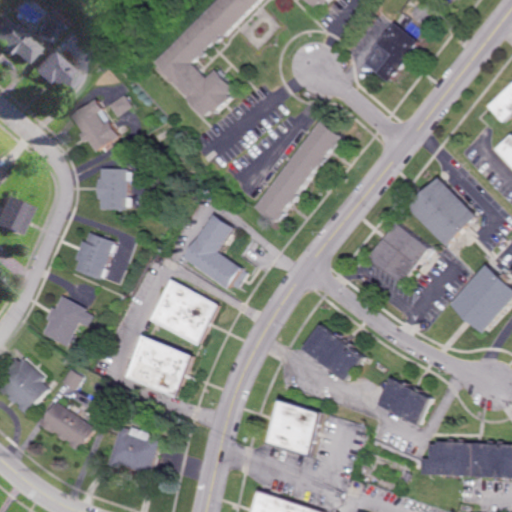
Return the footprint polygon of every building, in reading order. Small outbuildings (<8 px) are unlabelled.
[(337,0),(335,2),(333,0),(329,0),(326,3),(323,0),(268,0),(232,35),(230,32),(228,34),(230,36),(223,42),(221,40),(212,49),(214,51),(209,57),(207,54),(199,61),(214,76),(223,68),(241,87),(235,93),(238,97),(221,114),(217,110),(211,116),(193,97),(195,95),(162,60),(224,0),(337,0)] [(414,26),(430,38),(422,50),(423,50),(406,72),(405,71),(397,80),(373,61),(381,51),(380,50),(396,29),(397,30),(406,20),(408,21),(414,14),(420,19),(414,26)] [(12,25),(16,20),(24,27),(20,31),(38,47),(24,63),(9,49),(7,51),(2,47),(4,45),(0,41),(0,20),(3,17),(12,25)] [(50,42),(35,35),(42,20),(56,27),(50,42)] [(74,35),(66,28),(71,23),(79,30),(74,35)] [(57,95),(50,89),(53,85),(45,79),(43,81),(30,69),(48,49),(76,75),(57,95)] [(511,122),(497,105),(511,91),(511,122)] [(122,116),(115,105),(129,95),(137,107),(122,116)] [(116,122),(117,121),(122,129),(127,125),(130,130),(125,133),(126,135),(116,142),(118,145),(108,151),(107,149),(103,151),(95,139),(92,141),(86,133),(89,131),(78,115),(103,98),(109,108),(107,109),(116,122)] [(343,148),(341,147),(338,152),(339,153),(337,156),(335,154),(333,157),(335,159),(329,166),(328,165),(317,178),(318,179),(315,183),(315,182),(305,194),(307,195),(301,202),(300,201),(296,206),(297,207),(295,210),(294,209),(292,211),(294,213),(288,220),(286,218),(282,223),(262,207),(289,173),(287,172),(292,166),(294,167),(298,161),(296,160),(302,153),(304,154),(331,120),(350,135),(347,139),(349,141),(343,148)] [(138,180),(134,180),(133,197),(138,197),(137,207),(133,207),(133,210),(106,209),(107,199),(104,199),(105,178),(107,178),(107,168),(133,168),(133,171),(138,171),(138,180)] [(489,215),(457,246),(419,207),(432,194),(429,191),(433,187),(436,190),(451,176),(489,215)] [(18,234),(0,226),(0,202),(3,195),(30,206),(18,234)] [(244,289),(240,286),(238,289),(193,258),(223,214),(243,228),(227,251),(252,268),(251,270),(255,273),(244,289)] [(414,285),(380,258),(408,222),(442,249),(414,285)] [(121,244),(123,245),(120,254),(117,253),(111,268),(113,269),(110,278),(108,277),(107,279),(83,270),(86,260),(83,259),(90,240),(93,242),(97,232),(122,241),(121,244)] [(511,314),(494,334),(462,304),(499,265),(511,276),(511,314)] [(210,346),(160,320),(181,279),(231,305),(210,346)] [(92,311),(100,316),(94,327),(86,322),(79,335),(81,336),(76,345),(75,344),(73,347),(49,334),(56,321),(53,319),(59,308),(62,309),(70,296),(94,309),(92,311)] [(356,381),(316,349),(333,326),(373,359),(356,381)] [(188,399),(136,378),(153,335),(205,357),(188,399)] [(52,379),(49,382),(57,390),(34,417),(24,408),(25,406),(21,402),(21,403),(16,398),(18,396),(14,393),(12,395),(1,385),(23,360),(27,363),(30,359),(52,379)] [(82,391),(69,382),(78,369),(91,378),(82,391)] [(428,427),(388,406),(402,379),(442,400),(428,427)] [(117,409),(103,402),(109,388),(123,395),(117,409)] [(321,460),(278,445),(294,400),(336,415),(321,460)] [(86,454),(74,445),(75,444),(70,440),(69,442),(63,437),(64,436),(59,432),(58,434),(47,426),(64,402),(103,430),(86,454)] [(139,431),(140,428),(160,435),(159,438),(170,442),(156,481),(144,477),(146,471),(128,465),(126,470),(114,466),(127,427),(139,431)] [(466,443),(466,441),(471,441),(471,443),(481,444),(481,441),(485,441),(485,444),(496,445),(496,442),(501,442),(501,445),(506,445),(506,442),(511,442),(511,445),(511,479),(428,475),(429,460),(436,460),(437,445),(444,446),(445,443),(456,443),(456,440),(461,440),(460,443),(466,443)] [(414,484),(408,482),(412,472),(418,475),(414,484)] [(263,511),(270,492),(328,511),(263,511)]
